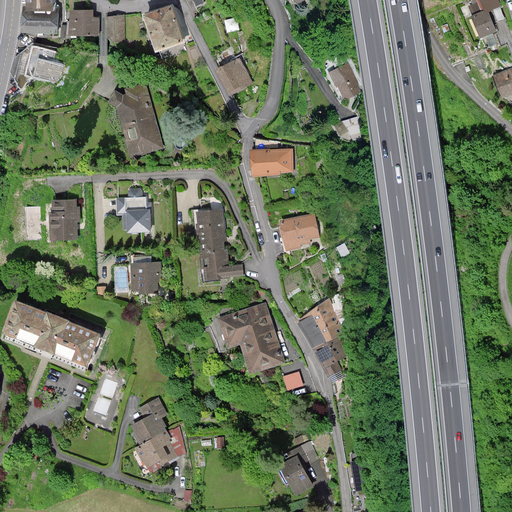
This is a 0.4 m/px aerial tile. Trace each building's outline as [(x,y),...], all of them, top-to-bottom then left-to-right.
[(56,0),(32,0),(33,9),(33,14),(56,15),(56,10),(56,0)] [(502,7),(498,0),(479,0),(480,1),(484,11),(485,13),(488,11),(502,7)] [(473,4),(468,6),(472,15),(484,11),(480,1),(473,4)] [(61,10),(56,10),(56,15),(33,14),(33,9),(27,9),(26,36),(60,36),(61,10)] [(171,9),(149,16),(161,51),(182,44),(171,9)] [(472,15),(471,16),(480,39),(497,32),(488,11),(485,13),(484,11),(472,15)] [(95,12),(72,12),(73,39),(101,39),(100,19),(95,19),(95,12)] [(126,44),(124,15),(107,16),(108,45),(126,44)] [(53,51),(33,46),(29,60),(25,75),(57,84),(62,65),(50,62),(53,51)] [(245,60),(221,70),(232,95),(255,86),(245,60)] [(347,64),(324,76),(338,104),(356,95),(353,89),(359,86),(347,64)] [(511,69),(493,77),(502,99),(511,95),(511,69)] [(131,88),(114,93),(132,156),(162,147),(145,84),(131,88)] [(291,150),(253,152),(255,175),(292,173),(291,150)] [(129,196),(117,197),(117,213),(124,212),(124,228),(131,228),(131,231),(153,230),(152,201),(148,201),(147,196),(143,196),(143,190),(140,188),(131,188),(128,190),(129,196)] [(76,200),(51,201),(52,239),(77,239),(76,200)] [(221,210),(197,213),(205,280),(243,275),(242,265),(227,266),(226,254),(225,241),(221,210)] [(314,215),(281,220),(282,226),(279,227),(280,232),(281,238),(284,238),(286,251),(300,248),(300,243),(309,242),(309,238),(318,237),(314,215)] [(160,263),(133,264),(134,291),(142,290),(142,293),(157,292),(156,282),(161,282),(160,263)] [(329,299),(318,306),(299,320),(310,340),(314,348),(342,335),(329,299)] [(98,336),(15,302),(3,333),(49,351),(85,366),(98,336)] [(265,305),(220,320),(229,349),(243,344),(252,371),(283,361),(269,319),(265,305)] [(350,355),(342,335),(314,348),(324,368),(338,361),(350,355)] [(340,365),(338,361),(324,368),(328,377),(342,370),(340,365)] [(288,388),(306,384),(302,369),(284,373),(288,388)] [(159,463),(161,466),(167,462),(178,457),(185,453),(179,426),(166,431),(164,428),(167,427),(161,417),(167,414),(159,399),(141,409),(147,418),(132,426),(143,444),(136,448),(144,462),(145,461),(149,468),(159,463)] [(225,438),(216,437),(218,449),(224,449),(225,438)] [(291,459),(279,465),(295,496),(313,486),(306,472),(302,465),(317,457),(310,442),(289,453),(291,459)] [(368,461),(353,463),(356,490),(363,489),(372,488),(368,461)]
